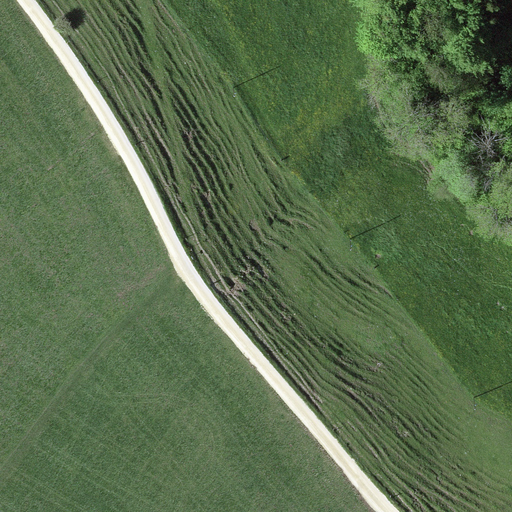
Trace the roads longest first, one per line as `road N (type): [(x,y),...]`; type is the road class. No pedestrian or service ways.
road 1 (track): [(388,511),(185,267)]
road 2 (track): [(185,267),(98,102),(25,0)]
